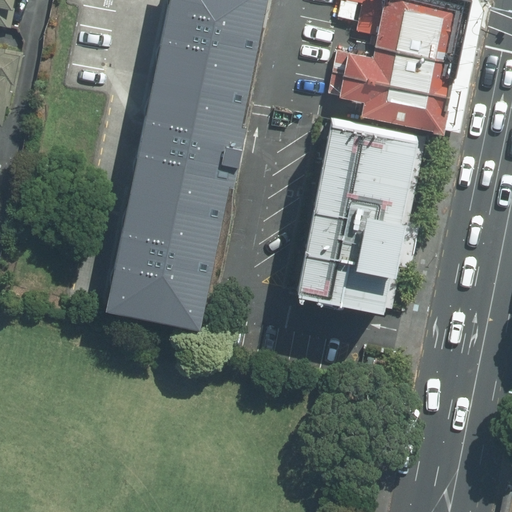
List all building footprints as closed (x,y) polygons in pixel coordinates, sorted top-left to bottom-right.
[(199,320),(265,0),(169,0),(107,301),(199,320)] [(459,0),(382,0),(372,52),(344,46),(335,93),(364,98),(361,116),(436,130),(459,0)] [(0,123),(12,126),(29,46),(0,39),(0,123)] [(397,304),(428,132),(335,115),(303,287),(397,304)] [(509,511),(511,498),(511,485),(508,485),(502,511),(509,511)]
